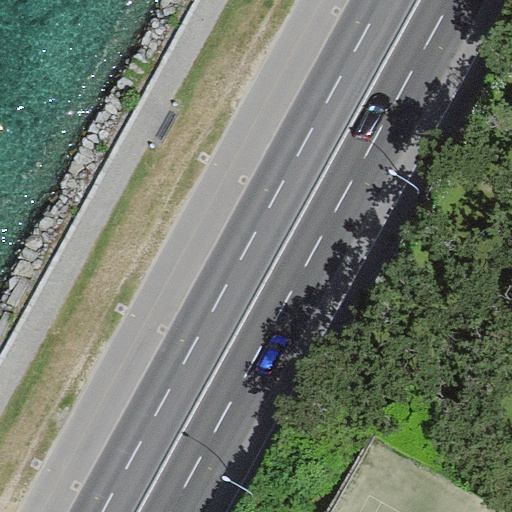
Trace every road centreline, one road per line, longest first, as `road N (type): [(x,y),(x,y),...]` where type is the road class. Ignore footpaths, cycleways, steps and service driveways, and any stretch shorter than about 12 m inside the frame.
road 1 (primary): [(180,511),(459,0)]
road 2 (primary): [(384,0),(105,511)]
